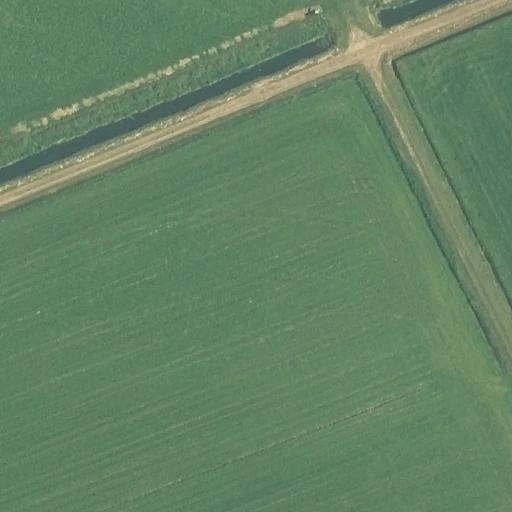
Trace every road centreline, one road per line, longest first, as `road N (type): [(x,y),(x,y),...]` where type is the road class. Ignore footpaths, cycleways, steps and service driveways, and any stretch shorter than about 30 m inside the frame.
road 1 (track): [(359,47),(0,195)]
road 2 (track): [(511,358),(359,47)]
road 3 (track): [(359,47),(471,0)]
